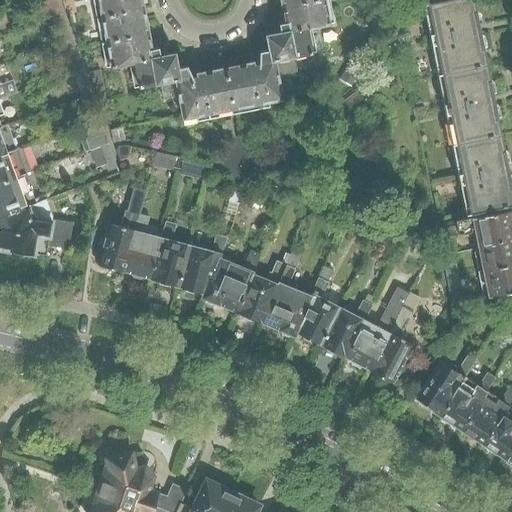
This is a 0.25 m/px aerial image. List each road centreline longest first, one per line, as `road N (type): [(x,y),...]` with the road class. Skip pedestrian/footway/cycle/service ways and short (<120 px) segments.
road 1 (tertiary): [(418,511),(226,402),(128,366),(0,335)]
road 2 (residential): [(168,0),(184,26),(207,37),(239,27),(249,0)]
